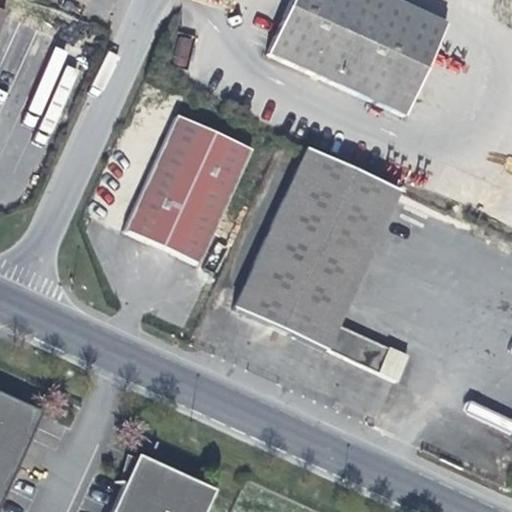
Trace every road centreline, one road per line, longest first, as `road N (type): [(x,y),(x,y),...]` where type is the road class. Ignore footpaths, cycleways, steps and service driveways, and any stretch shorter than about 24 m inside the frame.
road 1 (unclassified): [(17,311),(461,511)]
road 2 (unclassified): [(155,0),(17,311)]
